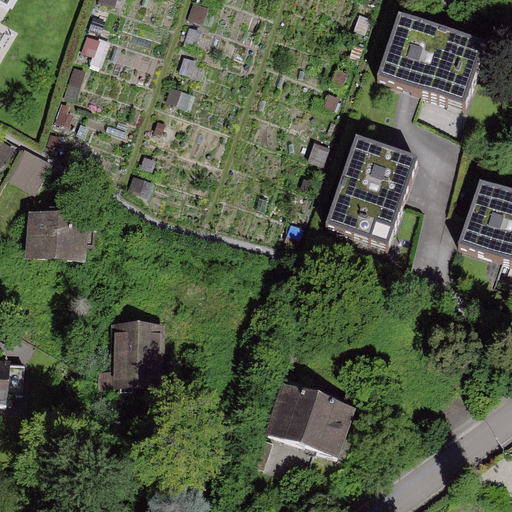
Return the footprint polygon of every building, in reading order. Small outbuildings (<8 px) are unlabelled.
[(487,51),(405,24),(384,86),(466,113),(487,51)] [(418,165),(361,146),(333,230),(389,249),(418,165)] [(511,202),(484,192),(463,251),(511,267),(511,202)] [(87,220),(24,218),(22,269),(85,271),(87,220)] [(160,334),(111,334),(111,402),(159,402),(160,334)] [(352,419),(278,395),(262,445),(336,469),(352,419)] [(272,452),(255,446),(245,472),(262,478),(272,452)]
